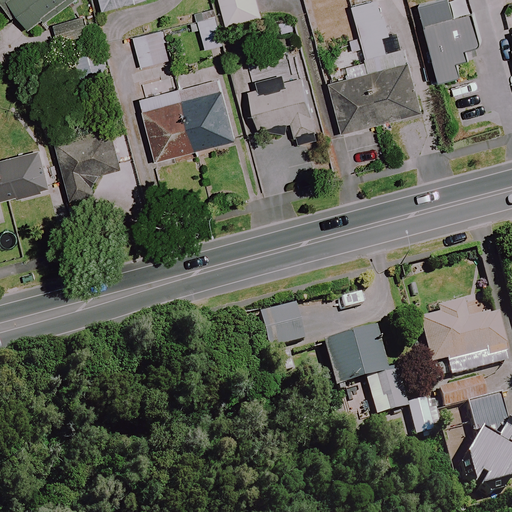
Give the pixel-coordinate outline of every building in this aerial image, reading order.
[(72,0),(6,0),(1,4),(10,19),(21,36),(74,3),(72,0)] [(102,0),(105,10),(146,0),(102,0)] [(218,0),(225,27),(260,18),(255,0),(218,0)] [(388,38),(376,0),(359,0),(348,4),(364,59),(385,52),(381,40),(388,38)] [(479,47),(466,0),(451,0),(447,1),(446,0),(431,0),(417,4),(438,83),(460,78),(456,63),(468,60),(465,50),(479,47)] [(94,34),(89,16),(54,26),(59,43),(94,34)] [(221,47),(214,18),(197,22),(204,51),(221,47)] [(162,64),(156,32),(130,38),(137,69),(162,64)] [(105,72),(97,44),(72,51),(80,79),(105,72)] [(363,61),(343,66),(347,80),(327,86),(340,135),(420,113),(407,64),(367,75),(363,61)] [(181,90),(178,76),(142,84),(146,99),(139,100),(154,162),(234,142),(219,81),(181,90)] [(304,85),(288,89),(283,90),(280,77),(260,82),(263,94),(250,97),(259,140),(292,133),(295,146),(317,141),(304,85)] [(113,194),(125,190),(119,169),(131,166),(119,124),(56,141),(72,197),(94,191),(91,180),(108,175),(113,194)] [(0,202),(48,191),(38,151),(0,160),(0,222),(1,223),(0,219),(0,202)] [(449,384),(477,377),(476,372),(506,364),(493,318),(480,317),(475,299),(435,310),(437,317),(415,323),(428,367),(443,363),(449,384)] [(256,316),(268,363),(293,357),(290,346),(301,343),(292,307),(256,316)] [(320,344),(335,401),(348,398),(345,387),(363,382),(373,419),(405,411),(394,371),(385,374),(373,330),(320,344)] [(510,436),(498,398),(485,402),(477,377),(449,384),(435,387),(442,413),(464,407),(472,436),(452,481),(483,493),(508,482),(511,472),(511,456),(504,451),(510,436)]
